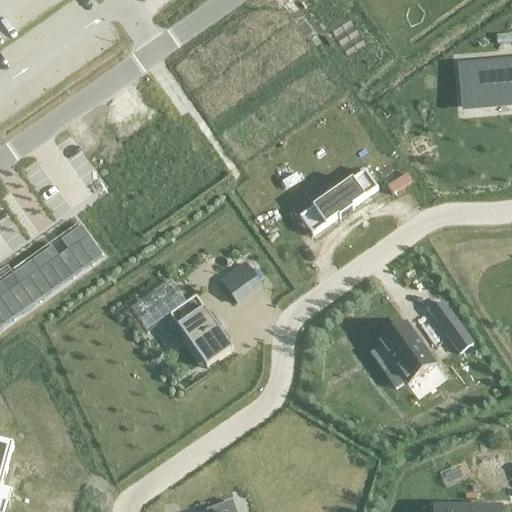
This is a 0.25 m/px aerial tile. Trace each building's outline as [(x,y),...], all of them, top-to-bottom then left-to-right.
[(507,34),(491,36),(494,57),(510,55),(507,34)] [(511,62),(465,66),(469,107),(511,102),(511,62)] [(365,173),(300,219),(313,237),(338,219),(340,221),(354,211),(352,209),(378,191),(365,173)] [(0,330),(102,258),(81,228),(61,242),(68,252),(58,259),(51,249),(0,285),(0,330)] [(247,268),(223,286),(237,305),(261,288),(247,268)] [(170,284),(131,312),(147,334),(186,307),(170,284)] [(196,300),(170,318),(207,370),(233,352),(196,300)] [(442,306),(430,315),(447,340),(460,331),(442,306)] [(407,326),(379,345),(395,369),(386,376),(396,390),(406,383),(408,386),(435,366),(407,326)] [(0,511),(6,511),(7,508),(9,509),(10,507),(0,504),(0,497),(14,448),(0,444),(0,511)]
